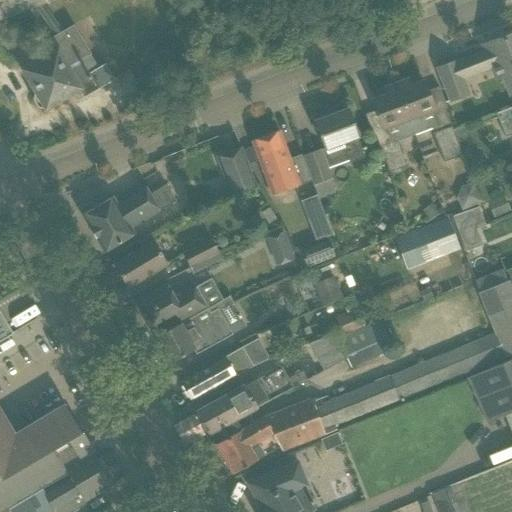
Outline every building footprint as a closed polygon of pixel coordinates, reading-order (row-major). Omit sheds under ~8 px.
[(42,110),(43,110),(78,89),(83,97),(112,80),(104,66),(86,76),(77,61),(90,54),(73,26),(62,32),(42,5),(42,4),(51,0),(0,0),(0,18),(33,7),(55,36),(49,40),(55,51),(22,70),(35,93),(33,94),(33,95),(32,100),(37,108),(42,110)] [(437,69),(449,100),(467,94),(461,79),(491,67),(496,78),(502,76),(510,95),(511,94),(511,34),(482,46),(485,52),(455,64),(455,62),(437,69)] [(406,88),(397,91),(409,123),(412,131),(423,126),(420,119),(434,114),(426,92),(419,76),(404,81),(406,88)] [(386,88),(370,94),(377,110),(385,132),(398,127),(401,135),(412,131),(409,123),(397,91),(389,94),(386,88)] [(511,134),(511,106),(511,107),(496,113),(505,137),(511,134)] [(334,109),(312,117),(325,151),(342,144),(349,162),(364,156),(357,138),(358,137),(347,110),(337,114),(334,109)] [(440,130),(434,137),(445,164),(463,158),(452,130),(453,130),(447,113),(435,118),(440,130)] [(251,142),(268,186),(271,196),(299,186),(295,176),(279,132),(251,142)] [(387,136),(375,140),(387,172),(405,165),(399,149),(392,148),(387,136)] [(219,157),(215,158),(229,196),(233,194),(255,186),(240,148),(219,157)] [(320,150),(302,156),(318,199),(334,193),(330,180),(332,179),(320,150)] [(479,153),(465,158),(472,177),(486,171),(479,153)] [(461,187),(457,198),(462,210),(481,202),(473,182),(461,187)] [(81,216),(103,253),(134,234),(130,229),(175,202),(166,187),(165,186),(149,195),(144,186),(115,203),(112,198),(81,216)] [(503,195),(487,202),(494,218),(510,212),(503,195)] [(431,204),(422,211),(430,221),(439,214),(431,204)] [(268,208),(260,214),(268,225),(276,219),(268,208)] [(325,219),(310,224),(316,240),(331,234),(325,219)] [(283,231),(264,238),(268,247),(287,240),(283,231)] [(181,253),(188,267),(197,262),(206,257),(217,253),(210,239),(181,253)] [(327,240),(300,251),(307,268),(334,257),(327,240)] [(113,265),(127,289),(166,265),(152,243),(113,265)] [(197,262),(188,267),(193,274),(202,269),(220,258),(217,253),(206,257),(197,262)] [(511,355),(511,280),(511,279),(507,280),(502,269),(475,280),(480,292),(478,293),(494,333),(426,361),(389,377),(388,376),(320,405),(317,400),(311,402),(310,398),(263,417),(215,446),(231,475),(279,448),(280,450),(312,440),(336,431),(334,426),(400,400),(401,402),(404,400),(403,399),(504,357),(505,359),(511,355)] [(335,282),(315,290),(322,307),(342,299),(335,282)] [(180,324),(207,309),(195,287),(183,293),(181,289),(171,295),(166,286),(135,303),(148,328),(173,313),(179,324),(180,324)] [(180,324),(179,324),(155,338),(169,364),(192,350),(195,354),(208,347),(223,338),(230,334),(216,309),(195,322),(197,325),(185,332),(180,324)] [(345,316),(336,320),(340,329),(343,335),(363,326),(357,311),(345,316)] [(0,341),(12,334),(0,313),(0,341)] [(343,335),(336,338),(340,345),(346,358),(350,368),(377,356),(364,326),(363,326),(343,335)] [(307,344),(322,371),(346,358),(336,338),(334,333),(307,344)] [(179,383),(190,402),(242,373),(253,366),(242,348),(179,383)] [(485,423),(511,411),(511,359),(466,379),(485,423)] [(196,412),(208,434),(293,388),(281,367),(265,376),(264,374),(196,412)] [(7,439),(0,442),(0,511),(3,511),(8,509),(40,490),(67,474),(91,459),(77,436),(80,434),(80,433),(74,424),(68,414),(65,416),(60,407),(32,423),(26,427),(14,434),(12,435),(6,438),(7,439)] [(0,442),(7,439),(6,438),(14,434),(0,412),(0,442)] [(337,433),(320,440),(325,452),(342,445),(337,433)] [(40,490),(8,509),(9,511),(48,511),(54,509),(79,494),(83,502),(99,493),(97,489),(109,482),(94,458),(91,459),(67,474),(70,480),(44,496),(40,490)] [(303,511),(294,495),(295,495),(294,490),(306,485),(297,463),(249,484),(263,509),(257,511),(303,511)] [(432,495),(439,511),(468,511),(458,484),(432,495)]
